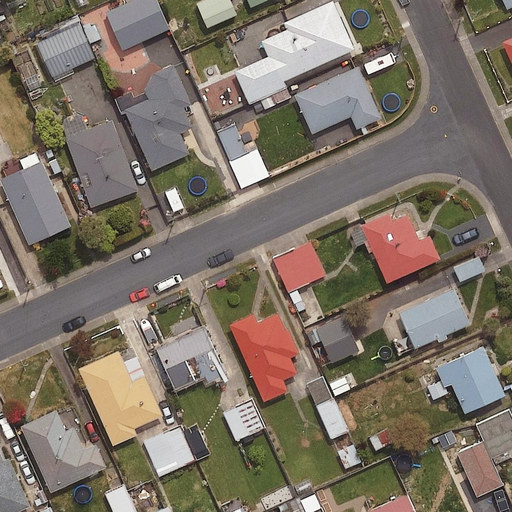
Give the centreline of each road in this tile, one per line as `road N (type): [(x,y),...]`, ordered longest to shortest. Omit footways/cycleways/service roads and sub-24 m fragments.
road 1 (residential): [(0,336),(476,124)]
road 2 (residential): [(420,0),(476,124)]
